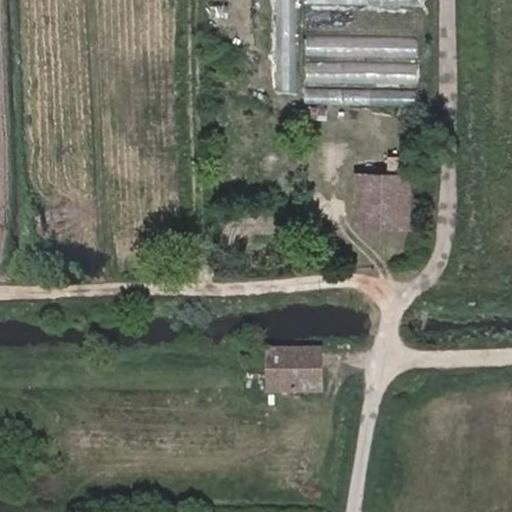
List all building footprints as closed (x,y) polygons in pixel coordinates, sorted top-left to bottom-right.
[(274,0),(273,92),(294,93),(295,0),(274,0)] [(330,24),(328,10),(307,12),(308,27),(330,24)] [(408,225),(408,173),(356,174),(356,227),(408,225)] [(319,332),(305,333),(305,348),(319,347),(319,332)] [(319,347),(305,348),(269,350),(272,394),(321,392),(319,347)]
